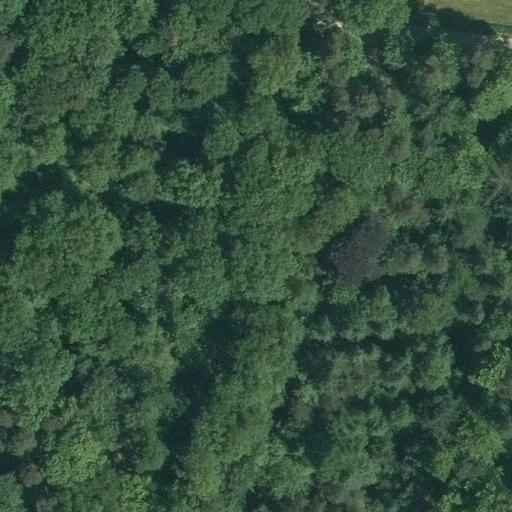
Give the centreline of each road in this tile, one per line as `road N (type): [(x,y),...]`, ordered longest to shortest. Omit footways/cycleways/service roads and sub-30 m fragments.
road 1 (track): [(511,280),(423,122),(345,22)]
road 2 (unclassified): [(511,43),(284,14)]
